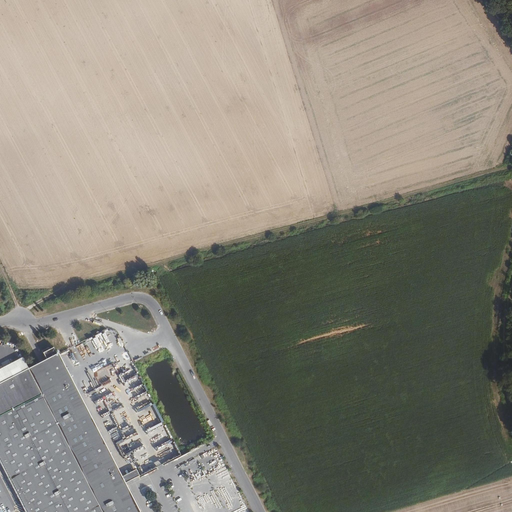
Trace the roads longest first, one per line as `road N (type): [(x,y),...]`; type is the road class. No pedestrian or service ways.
road 1 (track): [(21,320),(39,297),(511,167)]
road 2 (unclassified): [(258,511),(151,300),(138,295),(36,323),(21,320)]
road 3 (unknown): [(133,483),(93,403),(103,390),(120,390),(169,465)]
road 4 (unknown): [(31,322),(122,511)]
